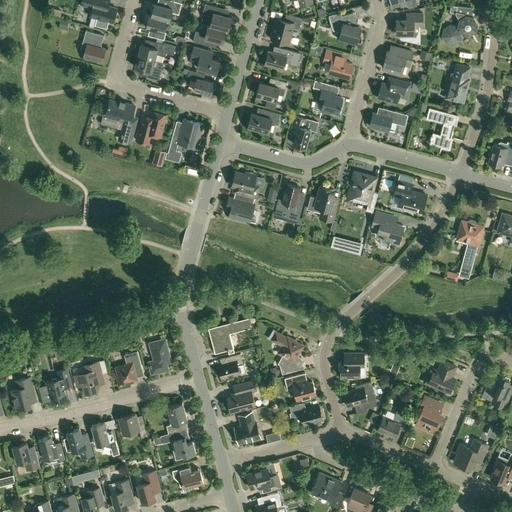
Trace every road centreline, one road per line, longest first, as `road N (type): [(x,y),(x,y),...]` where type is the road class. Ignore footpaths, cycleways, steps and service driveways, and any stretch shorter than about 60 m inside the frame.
road 1 (residential): [(341,432),(325,366),(331,332),(406,261),(460,174)]
road 2 (unclassified): [(199,379),(179,298),(219,143)]
road 3 (unclassified): [(0,431),(199,379)]
road 4 (residential): [(226,114),(121,80),(134,0)]
road 5 (residential): [(460,174),(484,104),(496,0)]
road 6 (residential): [(452,511),(321,456),(314,439)]
road 7 (residential): [(431,468),(476,364),(488,353),(511,360)]
road 8 (residential): [(348,144),(380,26),(376,0)]
road 9 (residential): [(219,143),(301,163),(348,144)]
